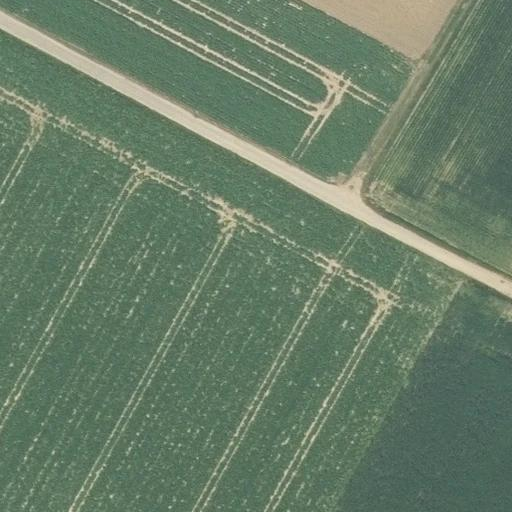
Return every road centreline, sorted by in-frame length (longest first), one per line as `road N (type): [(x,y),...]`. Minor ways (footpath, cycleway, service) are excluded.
road 1 (track): [(355,213),(0,24)]
road 2 (track): [(355,213),(480,0)]
road 3 (track): [(511,295),(355,213)]
